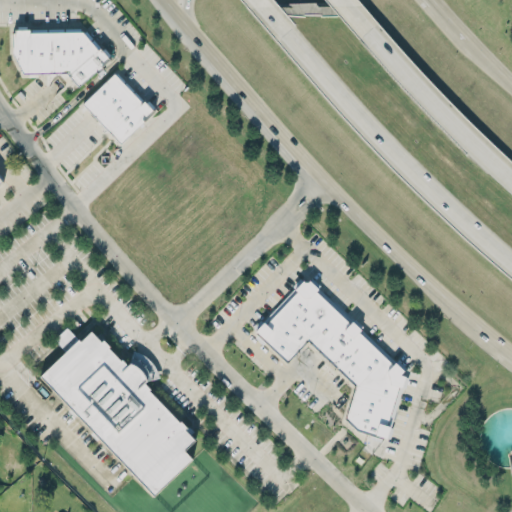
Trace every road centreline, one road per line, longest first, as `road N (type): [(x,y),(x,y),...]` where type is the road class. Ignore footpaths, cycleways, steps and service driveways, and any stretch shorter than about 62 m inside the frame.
road 1 (residential): [(371,511),(193,338),(77,209),(0,103)]
road 2 (secondary): [(163,0),(324,179),(443,296),(511,350)]
road 3 (motorway): [(290,32),(410,168),(511,260)]
road 4 (motorway): [(511,180),(370,30)]
road 5 (residential): [(176,318),(324,179)]
